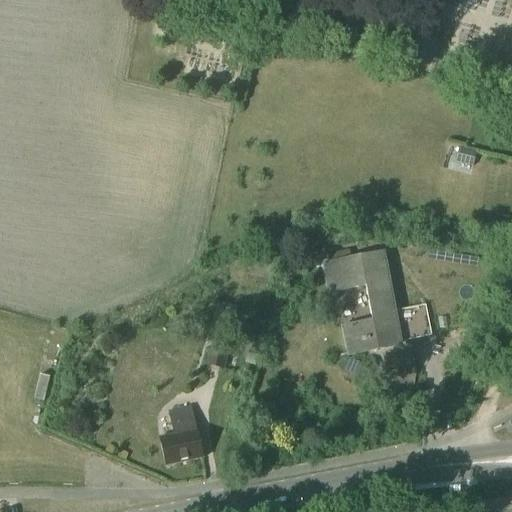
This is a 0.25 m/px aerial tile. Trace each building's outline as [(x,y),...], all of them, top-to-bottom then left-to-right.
[(495,55),(487,86),(507,91),(511,69),(511,42),(499,40),(495,55)] [(471,167),(474,151),(457,147),(453,162),(471,167)] [(325,256),(328,266),(324,267),(329,295),(365,288),(371,324),(343,329),(348,357),(399,347),(382,256),(352,262),(350,250),(325,256)] [(282,304),(283,325),(295,324),(294,304),(282,304)] [(218,314),(233,318),(237,308),(221,305),(218,314)] [(223,368),(229,348),(213,344),(207,367),(222,371),(223,368)] [(44,367),(38,391),(52,394),(58,370),(44,367)] [(159,440),(165,468),(202,460),(196,432),(195,432),(190,409),(167,414),(172,437),(159,440)]
